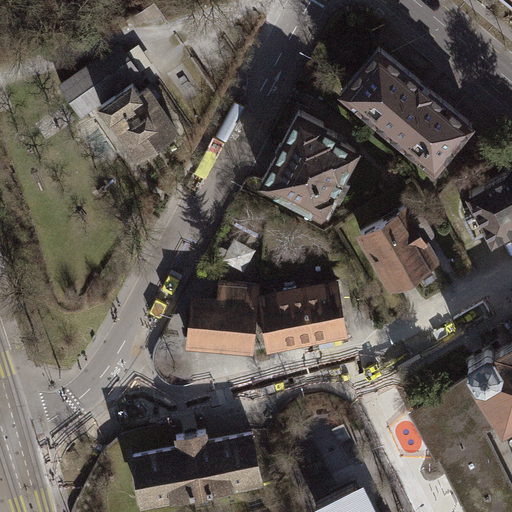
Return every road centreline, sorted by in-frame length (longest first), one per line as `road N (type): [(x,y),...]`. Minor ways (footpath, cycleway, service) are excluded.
road 1 (trunk): [(511,90),(183,511)]
road 2 (residential): [(10,432),(70,407),(116,356),(301,6)]
road 3 (trunk): [(220,511),(511,136)]
road 4 (residential): [(372,369),(380,349),(511,273)]
road 5 (tertiary): [(511,85),(410,0)]
